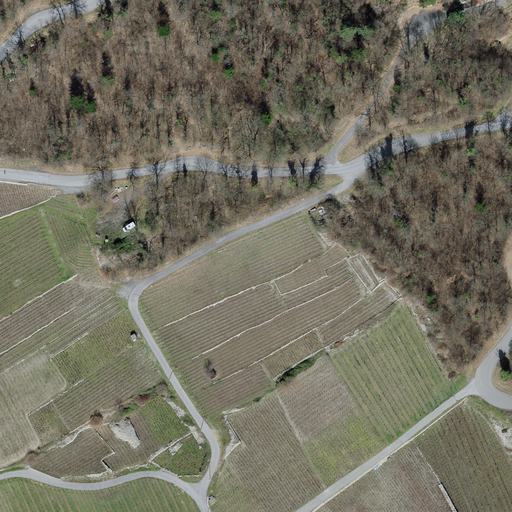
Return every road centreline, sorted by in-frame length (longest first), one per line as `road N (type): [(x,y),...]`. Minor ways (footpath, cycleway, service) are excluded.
road 1 (unclassified): [(348,167),(241,172),(183,165),(84,180),(0,173)]
road 2 (unclassified): [(348,167),(343,186),(219,241),(134,294)]
road 3 (track): [(333,170),(333,156),(413,35),(433,20),(498,0)]
road 4 (unclassified): [(197,496),(215,446),(138,319),(134,294)]
road 5 (unclassified): [(484,386),(460,394),(302,511)]
road 6 (unclassified): [(0,477),(21,473),(91,486),(148,473),(197,496)]
road 7 (unclassified): [(511,122),(402,144),(348,167)]
road 8 (track): [(0,371),(134,294)]
